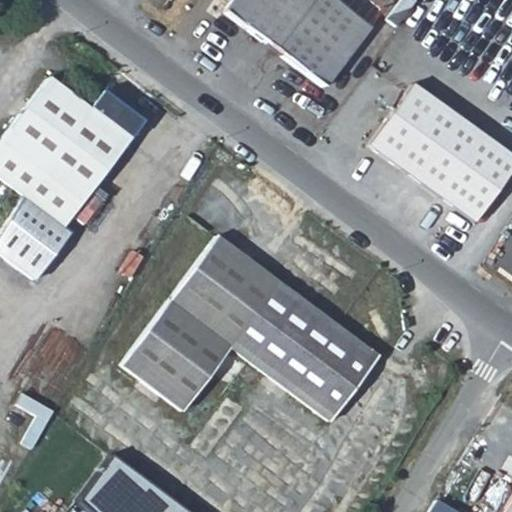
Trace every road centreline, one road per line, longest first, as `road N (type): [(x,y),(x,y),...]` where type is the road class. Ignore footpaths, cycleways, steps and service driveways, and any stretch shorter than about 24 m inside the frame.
road 1 (residential): [(510,332),(72,0)]
road 2 (unknown): [(290,166),(205,233),(128,328),(108,376),(115,417)]
road 3 (residential): [(510,332),(406,511)]
